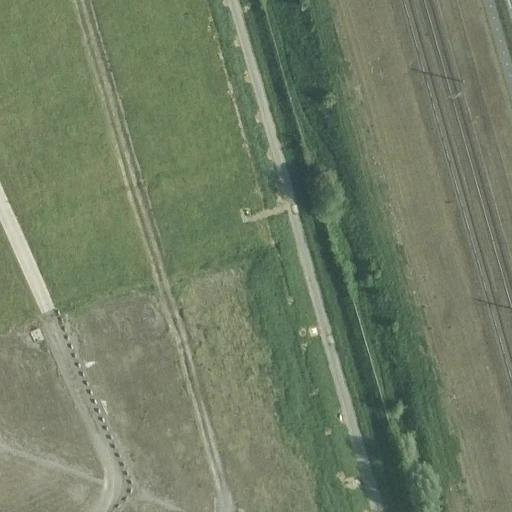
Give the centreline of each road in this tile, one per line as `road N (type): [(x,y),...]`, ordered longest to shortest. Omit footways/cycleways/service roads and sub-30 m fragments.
road 1 (track): [(233,0),(379,511)]
road 2 (track): [(101,511),(122,479),(118,465),(0,170)]
